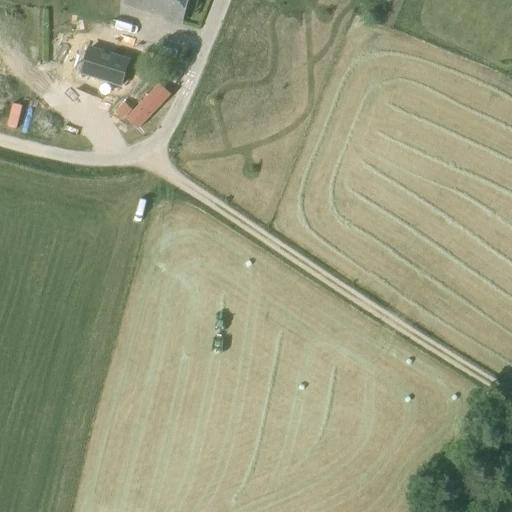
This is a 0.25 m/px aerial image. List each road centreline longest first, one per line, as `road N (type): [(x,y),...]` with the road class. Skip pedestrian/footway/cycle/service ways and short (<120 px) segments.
road 1 (track): [(511,396),(222,208),(152,149),(110,160),(0,141)]
road 2 (residential): [(152,149),(223,0)]
